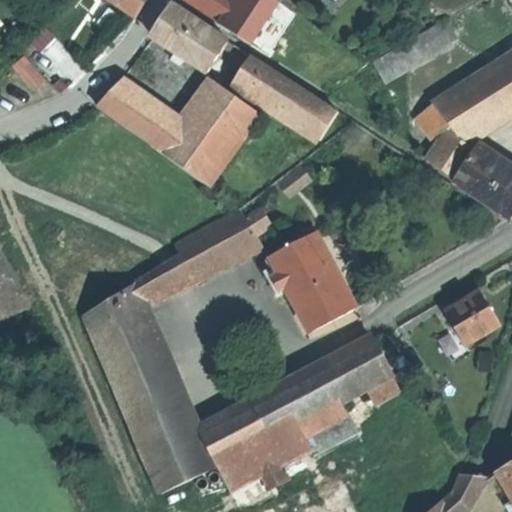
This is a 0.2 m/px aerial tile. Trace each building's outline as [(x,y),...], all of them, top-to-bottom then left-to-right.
[(145,3),(147,0),(113,0),(137,15),(145,3)] [(248,33),(256,22),(264,12),(271,0),(223,0),(216,10),(248,33)] [(208,75),(229,42),(174,6),(163,22),(152,39),(208,75)] [(264,12),(256,22),(264,28),(272,18),(264,12)] [(452,45),(441,26),(374,64),(385,83),(452,45)] [(45,81),(24,56),(13,66),(33,90),(45,81)] [(232,85),(246,94),(264,66),(251,57),(232,85)] [(456,170),(462,175),(477,153),(465,145),(511,114),(511,58),(434,106),(448,125),(463,145),(465,151),(466,156),(456,170)] [(264,66),(246,94),(281,117),(300,89),(264,66)] [(181,130),(164,155),(208,187),(259,115),(215,83),(181,130)] [(118,86),(99,107),(148,143),(166,119),(118,86)] [(300,89),(281,117),(320,143),(338,114),(300,89)] [(416,120),(430,139),(448,125),(434,106),(416,120)] [(166,119),(148,143),(150,144),(150,145),(164,155),(181,130),(166,119)] [(437,147),(426,161),(450,177),(457,182),(462,175),(456,170),(466,156),(465,151),(463,145),(448,125),(430,139),(437,147)] [(457,182),(511,217),(511,215),(511,170),(480,150),(477,153),(462,175),(457,182)] [(247,221),(240,210),(174,247),(179,257),(191,282),(262,247),(257,237),(247,221)] [(263,212),(247,221),(257,237),(272,228),(263,212)] [(271,259),(279,275),(287,290),(310,334),(357,310),(318,235),(271,259)] [(0,323),(28,310),(0,252),(0,323)] [(191,282),(179,257),(133,284),(134,286),(143,306),(191,282)] [(287,290),(279,275),(273,279),(276,285),(280,293),(287,290)] [(143,306),(134,286),(83,317),(162,496),(219,468),(200,436),(143,306)] [(447,313),(467,346),(501,326),(490,308),(481,293),(447,313)] [(200,436),(219,468),(299,427),(342,404),(367,391),(393,378),(375,344),(200,436)] [(401,394),(393,378),(367,391),(376,407),(401,394)] [(305,439),(348,416),(342,404),(299,427),(305,439)] [(305,439),(311,450),(314,456),(357,433),(348,416),(305,439)] [(299,427),(219,468),(231,492),(261,476),(268,489),(286,480),(280,467),(311,450),(305,439),(299,427)] [(511,466),(497,475),(511,499),(511,466)] [(220,481),(220,479),(219,477),(218,476),(215,475),(212,475),(211,476),(209,478),(209,480),(209,482),(210,483),(212,485),(215,485),(217,485),(219,483),(220,481)] [(460,478),(453,492),(463,504),(463,510),(489,482),(460,478)] [(208,487),(208,485),(207,483),(205,481),(203,480),(200,481),(199,482),(198,484),(197,486),(198,488),(199,490),(200,490),(202,491),(204,491),(205,490),(206,490),(207,488),(208,487)] [(453,492),(436,508),(436,511),(460,511),(463,510),(463,504),(453,492)]
